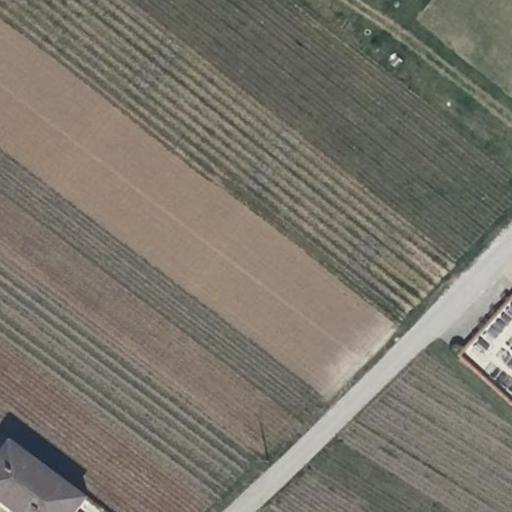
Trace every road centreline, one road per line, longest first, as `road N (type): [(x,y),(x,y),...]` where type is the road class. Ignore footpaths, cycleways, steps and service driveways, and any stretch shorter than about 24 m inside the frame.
road 1 (unclassified): [(511,242),(240,511)]
road 2 (track): [(360,0),(511,123)]
